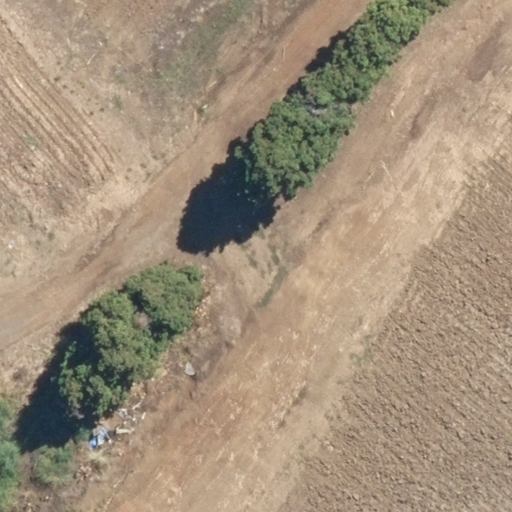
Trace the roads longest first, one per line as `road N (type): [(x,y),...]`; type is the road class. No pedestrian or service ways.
road 1 (track): [(356,0),(136,258),(0,325)]
road 2 (track): [(224,151),(210,363),(126,511)]
